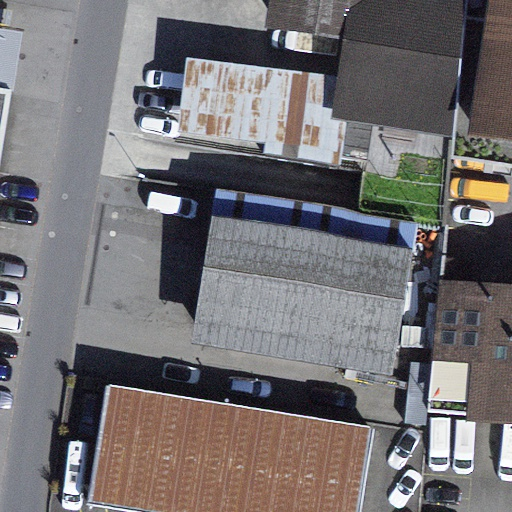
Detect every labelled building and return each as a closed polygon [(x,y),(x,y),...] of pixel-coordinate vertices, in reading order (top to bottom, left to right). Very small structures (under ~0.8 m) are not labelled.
[(0,0),(0,240),(38,4),(12,0),(0,0)] [(347,116),(455,132),(475,0),(329,0),(364,5),(347,116)] [(511,0),(510,0),(488,139),(511,142),(511,0)] [(227,223),(207,347),(405,379),(426,256),(227,223)] [(511,294),(463,290),(450,419),(511,425),(511,294)] [(370,511),(384,428),(117,387),(98,506),(137,511),(370,511)]
